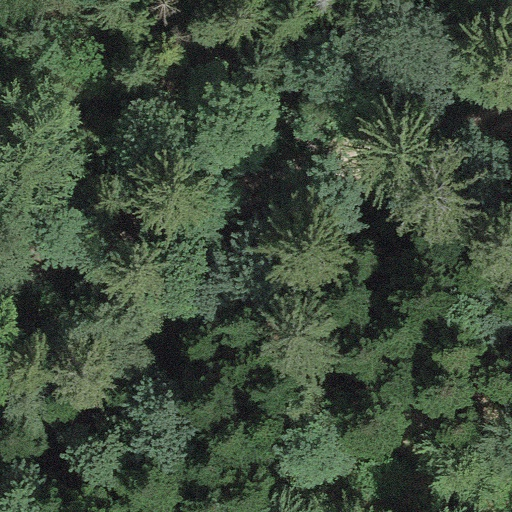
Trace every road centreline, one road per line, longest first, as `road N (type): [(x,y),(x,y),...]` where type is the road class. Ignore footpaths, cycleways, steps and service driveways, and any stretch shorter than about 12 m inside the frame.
road 1 (track): [(0,269),(399,138),(511,109)]
road 2 (track): [(511,484),(308,417),(0,346)]
